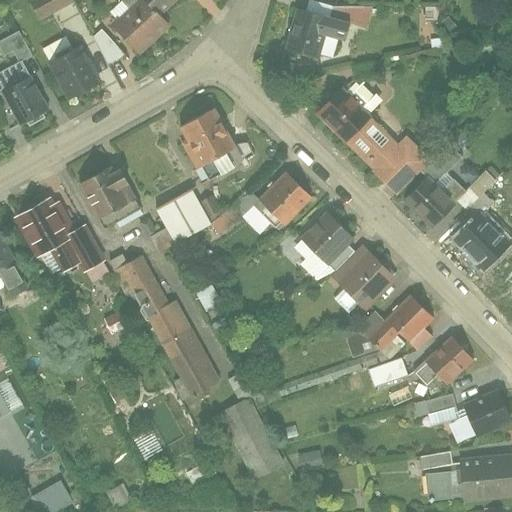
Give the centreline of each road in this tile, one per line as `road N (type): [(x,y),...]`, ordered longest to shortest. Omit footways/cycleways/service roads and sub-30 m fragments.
road 1 (residential): [(511,350),(226,48)]
road 2 (residential): [(0,181),(226,48)]
